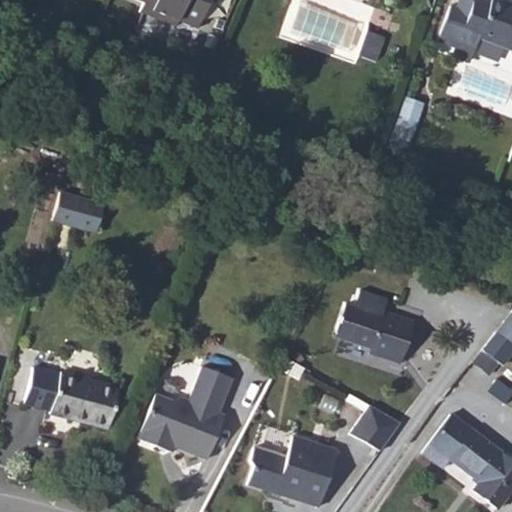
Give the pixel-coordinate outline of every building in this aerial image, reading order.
[(140,0),(140,2),(155,8),(150,18),(186,33),(188,28),(207,36),(222,0),(140,0)] [(473,10),(461,5),(456,19),(454,18),(440,52),(454,57),(456,52),(473,59),(477,49),(511,63),(511,17),(494,10),(492,16),(474,9),(473,10)] [(404,95),(393,132),(412,138),(423,101),(404,95)] [(100,198),(57,186),(49,215),(92,227),(100,198)] [(387,301),(355,292),(351,307),(342,305),(334,335),(332,339),(345,343),(370,350),(368,354),(402,364),(415,319),(385,310),(387,301)] [(511,308),(482,345),(486,348),(500,360),(505,363),(511,354),(511,308)] [(500,360),(486,348),(472,366),(486,377),(500,360)] [(148,389),(129,438),(163,452),(165,447),(198,460),(216,415),(212,413),(226,378),(197,367),(183,403),(173,399),(166,396),(148,389)] [(49,379),(25,373),(16,408),(40,414),(39,418),(100,434),(111,389),(51,373),(49,379)] [(368,404),(348,433),(377,452),(397,424),(368,404)] [(511,486),(511,462),(454,415),(424,450),(441,464),(449,454),(480,479),(475,485),(498,504),(511,486)] [(256,464),(249,483),(318,508),(339,452),(295,436),(287,458),(256,447),(250,462),(256,464)]
